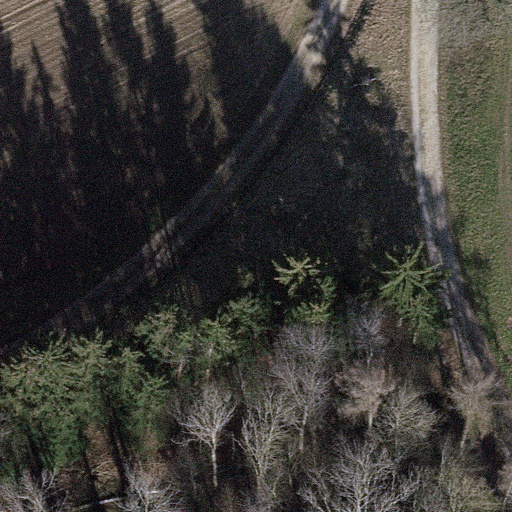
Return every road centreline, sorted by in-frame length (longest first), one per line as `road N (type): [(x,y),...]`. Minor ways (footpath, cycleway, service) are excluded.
road 1 (track): [(0,362),(62,334),(203,208),(309,71),(342,0)]
road 2 (track): [(427,0),(423,108),(433,200),(475,364),(511,444)]
